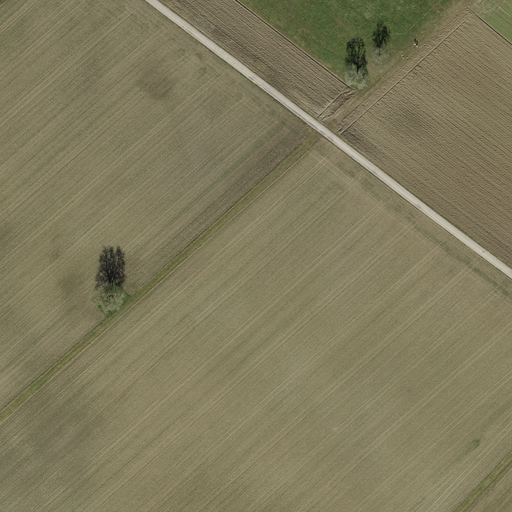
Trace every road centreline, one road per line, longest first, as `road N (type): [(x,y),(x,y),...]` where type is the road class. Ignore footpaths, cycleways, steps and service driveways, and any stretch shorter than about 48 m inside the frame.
road 1 (track): [(0,418),(466,0)]
road 2 (unclassified): [(511,272),(154,0)]
